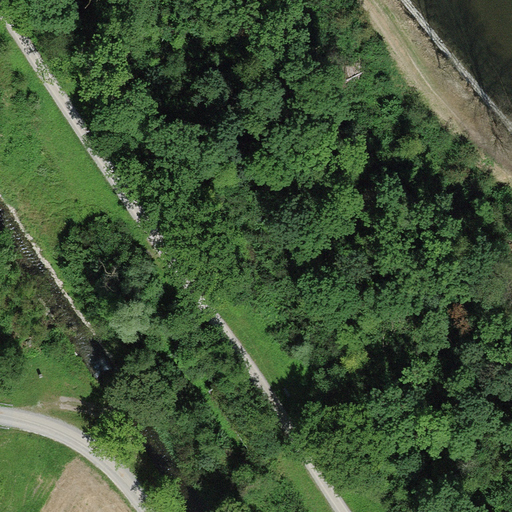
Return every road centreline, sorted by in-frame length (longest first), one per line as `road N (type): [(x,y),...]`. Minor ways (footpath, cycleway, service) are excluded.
road 1 (track): [(4,0),(347,511)]
road 2 (track): [(151,511),(80,437),(0,415)]
